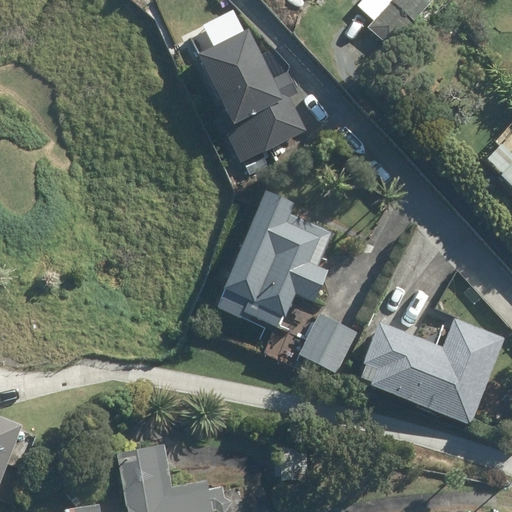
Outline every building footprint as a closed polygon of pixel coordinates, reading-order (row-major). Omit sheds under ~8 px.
[(425,0),(395,0),(367,31),(387,49),(398,38),(399,40),(430,5),(425,0)] [(283,101),(295,96),(285,74),(263,84),(239,29),(183,53),(231,165),(298,136),(283,101)] [(511,167),(498,155),(485,169),(500,184),(498,185),(511,198),(511,167)] [(326,269),(317,265),(332,233),(288,213),(292,204),(263,191),(220,287),(224,289),(216,308),(239,318),(241,312),(276,328),(281,316),(284,317),(294,294),(311,302),(326,269)] [(55,295),(49,315),(71,322),(77,302),(55,295)] [(318,314),(298,355),(336,373),(356,333),(318,314)] [(82,317),(75,343),(118,353),(125,327),(82,317)] [(369,381),(368,384),(468,426),(503,340),(452,319),(441,348),(378,322),(361,363),(365,365),(360,377),(369,381)] [(0,414),(0,485),(25,425),(0,414)] [(160,445),(114,453),(125,511),(212,511),(212,510),(215,509),(218,511),(223,511),(230,503),(223,498),(220,487),(207,490),(204,480),(169,487),(160,445)] [(281,480),(306,480),(306,456),(281,456),(281,480)]
